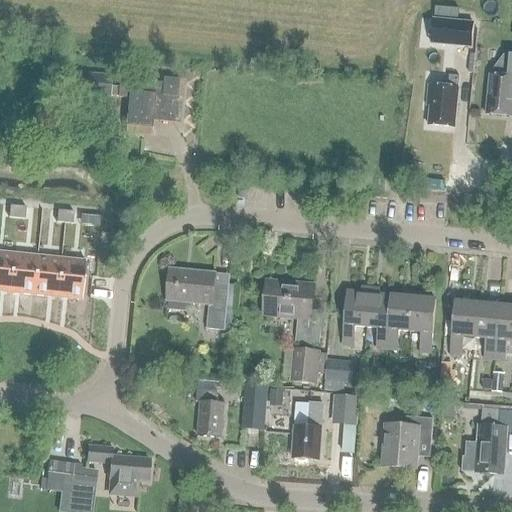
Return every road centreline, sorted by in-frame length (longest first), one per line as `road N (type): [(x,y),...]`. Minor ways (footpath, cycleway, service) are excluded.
road 1 (unclassified): [(511,245),(191,219),(153,236),(128,270),(103,405)]
road 2 (tertiary): [(473,511),(267,498),(209,478)]
road 3 (tertiary): [(209,478),(103,405)]
